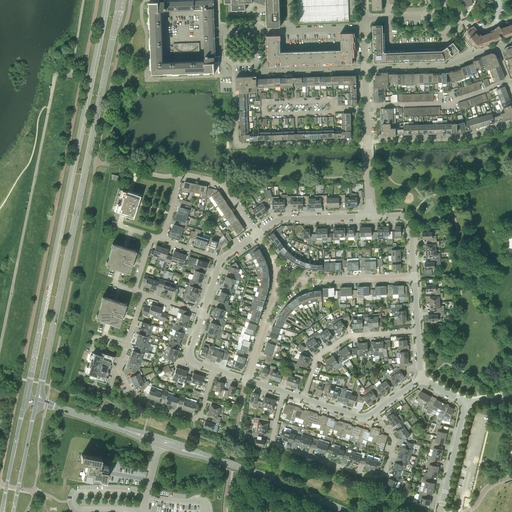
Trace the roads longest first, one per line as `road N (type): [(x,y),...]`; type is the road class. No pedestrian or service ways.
road 1 (secondary): [(36,400),(119,0)]
road 2 (secondary): [(105,0),(25,397)]
road 3 (secondary): [(347,511),(258,473),(36,400)]
road 4 (unclassified): [(55,73),(0,344)]
road 5 (residential): [(375,411),(393,440),(376,477),(275,444),(283,391)]
road 6 (residential): [(232,64),(238,144),(368,141)]
road 7 (residential): [(214,369),(200,416),(190,418),(134,399),(119,370)]
road 8 (residential): [(303,397),(319,355),(349,337),(417,331)]
road 9 (residential): [(368,141),(463,137),(511,124)]
